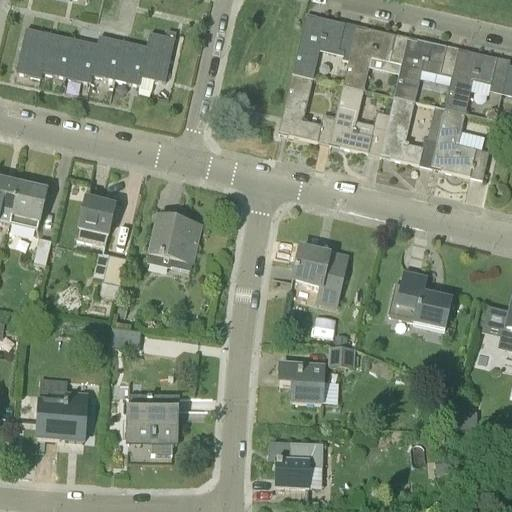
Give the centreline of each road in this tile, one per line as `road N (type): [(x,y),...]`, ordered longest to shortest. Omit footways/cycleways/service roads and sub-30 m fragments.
road 1 (residential): [(232,505),(246,297),(266,180)]
road 2 (residential): [(511,236),(266,180)]
road 3 (residential): [(232,505),(0,498)]
road 4 (residential): [(185,162),(0,119)]
road 5 (residential): [(511,37),(344,0)]
road 6 (residential): [(222,0),(185,162)]
